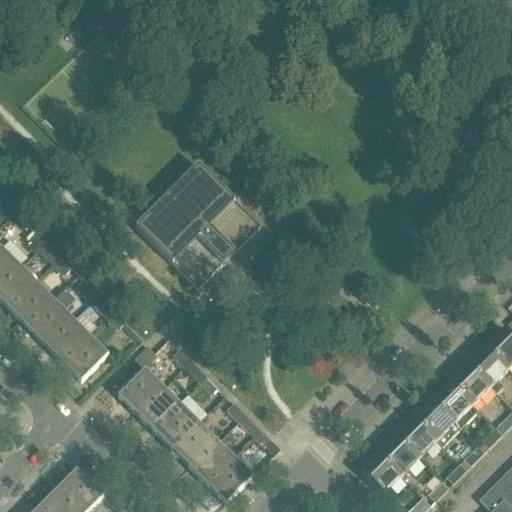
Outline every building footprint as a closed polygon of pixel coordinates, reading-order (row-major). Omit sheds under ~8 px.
[(136,234),(198,296),(229,264),(259,233),(197,172),(136,234)] [(24,242),(35,253),(42,246),(31,235),(24,242)] [(42,246),(35,253),(46,264),(53,257),(42,246)] [(0,289),(19,271),(0,251),(0,289)] [(69,273),(57,261),(50,268),(62,280),(69,273)] [(0,289),(0,306),(7,313),(34,286),(19,271),(0,289)] [(7,313),(26,332),(53,305),(34,286),(7,313)] [(75,293),(87,306),(95,298),(82,286),(75,293)] [(95,298),(87,306),(100,318),(107,311),(95,298)] [(26,332),(46,352),(73,325),(53,305),(26,332)] [(123,327),(111,315),(104,322),(116,334),(123,327)] [(46,352),(60,366),(87,339),(73,325),(46,352)] [(511,342),(503,333),(485,352),(507,374),(511,369),(511,342)] [(87,339),(60,366),(80,386),(107,359),(87,339)] [(147,350),(134,363),(143,373),(156,360),(147,350)] [(485,352),(467,370),(489,392),(495,398),(502,391),(496,385),(507,374),(485,352)] [(172,361),(183,372),(190,365),(179,354),(172,361)] [(190,365),(183,372),(194,384),(201,377),(190,365)] [(467,370),(449,388),(471,410),(489,392),(467,370)] [(117,400),(136,419),(163,392),(144,373),(117,400)] [(217,392),(205,381),(198,388),(210,400),(217,392)] [(449,388),(430,406),(459,434),(477,416),(471,410),(449,388)] [(136,419),(154,437),(168,423),(164,420),(177,407),(163,392),(136,419)] [(430,406),(413,424),(435,446),(441,451),(459,434),(430,406)] [(154,437),(171,454),(198,427),(177,407),(164,420),(168,423),(154,437)] [(225,415),(237,426),(244,419),(232,408),(225,415)] [(511,414),(498,429),(505,435),(511,428),(511,414)] [(244,419),(237,426),(248,438),(255,431),(244,419)] [(413,424),(395,442),(417,464),(435,446),(413,424)] [(171,454),(190,473),(217,446),(198,427),(171,454)] [(481,446),(487,453),(501,440),(494,433),(481,446)] [(271,447),(259,435),(252,442),(264,453),(271,447)] [(395,442),(377,459),(400,481),(417,464),(395,442)] [(190,473),(205,489),(232,462),(217,446),(190,473)] [(463,464),(470,471),(483,457),(476,451),(463,464)] [(400,481),(377,459),(359,477),(382,499),(400,481)] [(232,462),(205,489),(225,508),(252,481),(232,462)] [(445,482),(451,489),(465,475),(459,468),(445,482)] [(501,506),(495,511),(511,511),(511,471),(490,494),(501,506)] [(75,474),(58,492),(72,505),(69,509),(71,511),(91,511),(102,501),(75,474)] [(427,500),(434,507),(447,493),(441,487),(427,500)] [(58,492),(41,509),(43,511),(71,511),(69,509),(72,505),(58,492)] [(421,503),(411,511),(428,511),(430,511),(421,503)]
